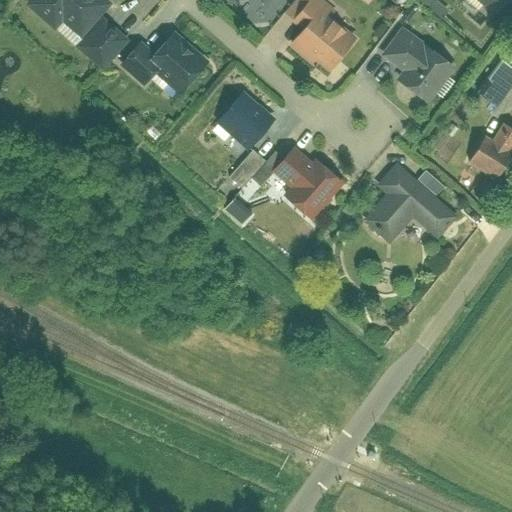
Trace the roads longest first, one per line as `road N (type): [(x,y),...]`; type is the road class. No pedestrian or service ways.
road 1 (unclassified): [(298,511),(511,220)]
road 2 (residential): [(184,0),(334,129)]
